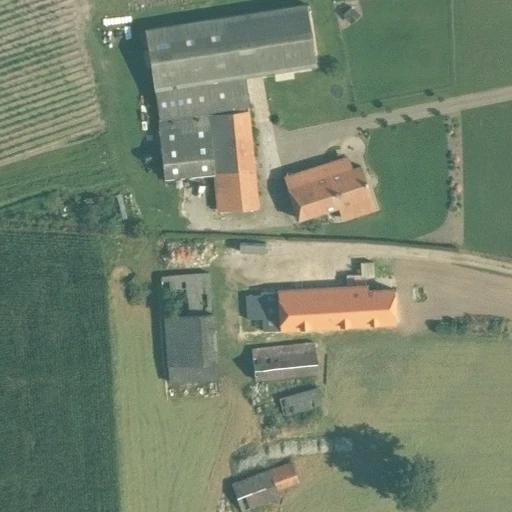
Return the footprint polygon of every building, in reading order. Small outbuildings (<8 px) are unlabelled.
[(245,74),(316,64),(307,3),(145,29),(155,89),(160,119),(158,119),(164,177),(214,171),(215,178),(222,177),(226,218),(259,215),(248,110),(247,105),(250,104),(245,74)] [(284,177),(297,218),(339,205),(343,218),(375,208),(361,165),(351,168),(348,158),(329,164),(319,166),(284,177)] [(373,276),(372,262),(360,263),(361,277),(373,276)] [(161,276),(169,384),(218,380),(210,273),(161,276)] [(393,288),(366,290),(366,285),(260,291),(260,294),(245,295),(247,318),(262,317),(262,330),(395,322),(393,288)] [(251,349),(254,379),(318,372),(314,342),(251,349)] [(277,398),(282,415),(321,404),(316,387),(277,398)] [(230,484),(240,511),(241,511),(279,498),(276,491),(297,483),(289,462),(230,484)]
